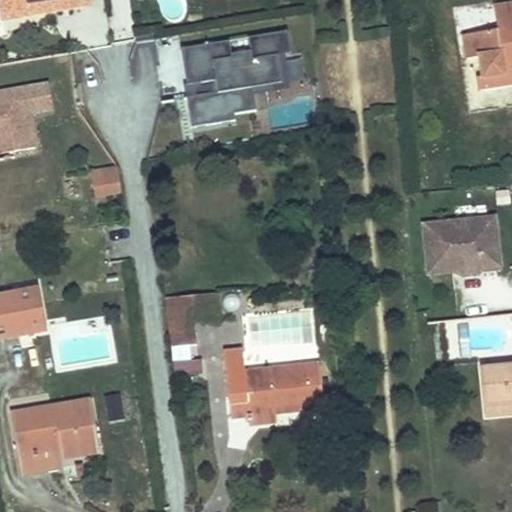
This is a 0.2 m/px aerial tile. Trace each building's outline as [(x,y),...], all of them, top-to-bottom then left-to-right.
[(0,0),(0,5),(1,11),(21,7),(23,17),(45,13),(44,8),(51,6),(52,12),(74,8),(72,0),(0,0)] [(88,0),(72,0),(74,8),(90,5),(88,0)] [(21,7),(1,11),(3,20),(23,17),(21,7)] [(511,12),(500,14),(502,39),(468,42),(470,67),(483,65),(485,87),(508,84),(507,67),(511,66),(511,12)] [(282,83),(278,56),(292,53),(288,32),(248,38),(251,51),(231,54),(229,41),(181,49),(187,86),(217,81),(219,93),(190,97),(187,98),(192,128),(236,120),(235,114),(257,110),(253,88),(282,83)] [(251,51),(248,38),(229,41),(231,54),(251,51)] [(478,87),(479,97),(511,95),(511,94),(511,66),(507,67),(508,84),(485,87),(478,87)] [(219,93),(217,81),(187,86),(190,97),(219,93)] [(28,113),(52,108),(48,86),(0,94),(0,142),(12,141),(14,152),(34,148),(31,127),(25,127),(24,120),(29,119),(28,113)] [(0,154),(14,152),(12,141),(0,142),(0,154)] [(280,167),(266,168),(268,204),(276,203),(282,203),(280,167)] [(119,168),(97,170),(101,198),(122,197),(119,168)] [(502,270),(497,218),(426,225),(431,274),(455,272),(464,271),(463,267),(484,265),(485,271),(502,270)] [(277,230),(269,230),(270,245),(284,244),(283,230),(277,230)] [(482,275),(485,271),(484,265),(463,267),(464,271),(455,272),(465,276),(482,275)] [(37,290),(0,295),(0,336),(43,330),(37,290)] [(226,322),(222,293),(189,297),(193,326),(226,322)] [(193,326),(189,297),(166,300),(172,350),(176,375),(203,371),(201,361),(192,362),(190,348),(195,347),(193,326)] [(320,364),(244,373),(242,347),(226,349),(233,404),(249,402),(250,414),(278,411),(324,405),(320,364)] [(511,364),(482,367),(486,407),(511,405),(511,364)] [(11,416),(16,444),(33,441),(35,456),(61,451),(63,460),(101,452),(92,401),(11,416)] [(233,404),(233,416),(250,414),(249,402),(233,404)] [(511,405),(486,407),(487,417),(511,414),(511,405)] [(278,411),(250,414),(252,423),(279,420),(278,411)] [(33,441),(16,444),(19,460),(35,456),(33,441)] [(35,456),(19,460),(22,478),(64,470),(63,460),(61,451),(35,456)]
